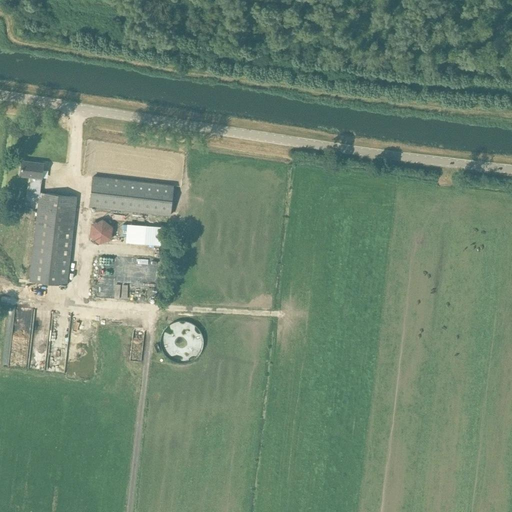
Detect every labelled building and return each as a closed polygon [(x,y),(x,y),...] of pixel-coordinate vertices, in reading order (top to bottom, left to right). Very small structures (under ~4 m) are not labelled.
[(29,281),(67,286),(77,197),(40,192),(43,164),(22,161),(20,176),(31,177),(28,196),(38,197),(37,212),(33,212),(32,220),(33,220),(32,231),(34,232),(29,281)] [(174,185),(92,176),(89,207),(170,216),(174,185)] [(91,222),(92,237),(97,237),(98,242),(114,240),(113,221),(91,222)] [(128,224),(127,242),(163,243),(163,225),(128,224)] [(48,370),(53,311),(15,307),(9,366),(48,370)] [(76,319),(69,359),(81,361),(83,350),(93,352),(94,349),(82,347),(85,326),(84,326),(84,321),(76,319)] [(201,322),(165,323),(166,355),(202,354),(201,322)]
